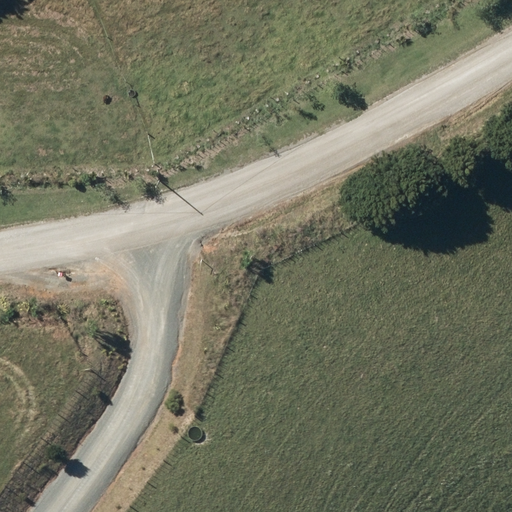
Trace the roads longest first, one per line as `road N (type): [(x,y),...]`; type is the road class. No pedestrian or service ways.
road 1 (unclassified): [(511,47),(352,143),(247,189),(0,251)]
road 2 (unknown): [(135,222),(105,384),(84,426),(16,511)]
